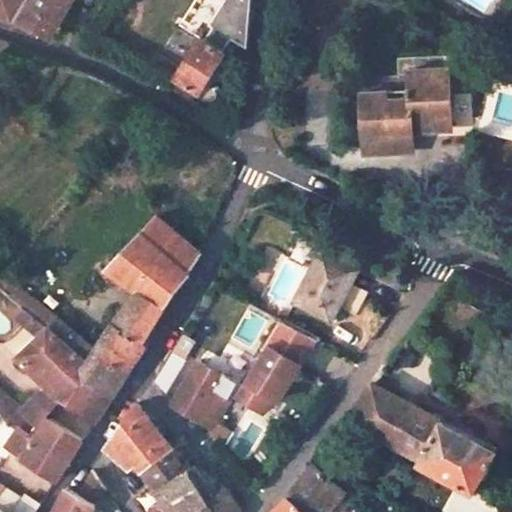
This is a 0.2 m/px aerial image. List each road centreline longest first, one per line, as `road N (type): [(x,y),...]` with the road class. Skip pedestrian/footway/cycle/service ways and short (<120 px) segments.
road 1 (residential): [(447,255),(258,511)]
road 2 (track): [(0,32),(113,72),(251,153)]
road 3 (residential): [(254,161),(203,269),(136,379)]
road 4 (unclassified): [(254,161),(447,255)]
road 5 (residential): [(254,511),(136,379)]
road 6 (unclassified): [(268,0),(254,161)]
